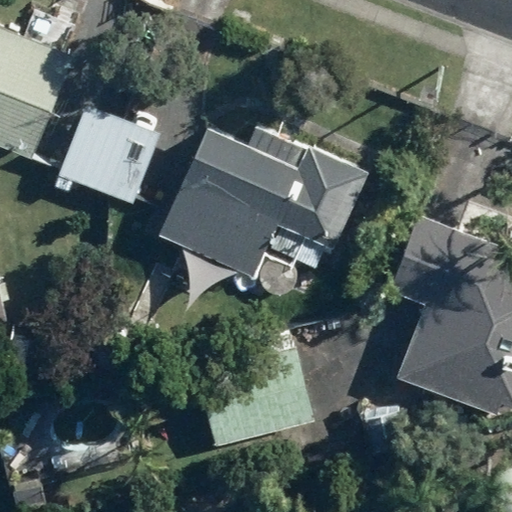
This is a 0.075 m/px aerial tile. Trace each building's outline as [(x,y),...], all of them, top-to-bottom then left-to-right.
[(0,136),(33,150),(72,48),(0,20),(0,136)] [(162,129),(90,99),(62,170),(134,198),(162,129)] [(160,226),(254,269),(279,214),(336,240),(371,164),(313,138),(310,142),(260,119),(250,140),(208,121),(160,226)] [(511,244),(420,211),(394,283),(436,299),(414,363),(447,376),(437,405),(467,416),(479,387),(503,396),(511,370),(511,244)] [(325,243),(283,223),(273,242),(315,264),(325,243)] [(217,439),(317,415),(298,336),(198,360),(217,439)] [(15,481),(22,511),(63,511),(62,505),(48,508),(40,474),(15,481)]
